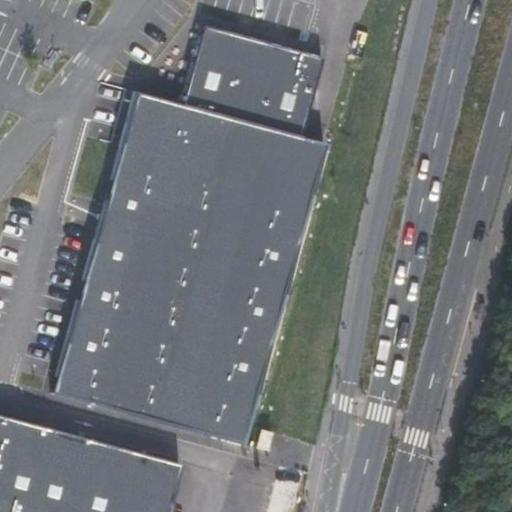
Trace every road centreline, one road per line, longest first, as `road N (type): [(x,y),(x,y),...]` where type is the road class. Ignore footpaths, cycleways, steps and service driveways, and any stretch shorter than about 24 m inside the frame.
road 1 (primary): [(468,0),(358,511)]
road 2 (primary): [(431,0),(372,247),(327,511)]
road 3 (trunk): [(415,436),(511,80)]
